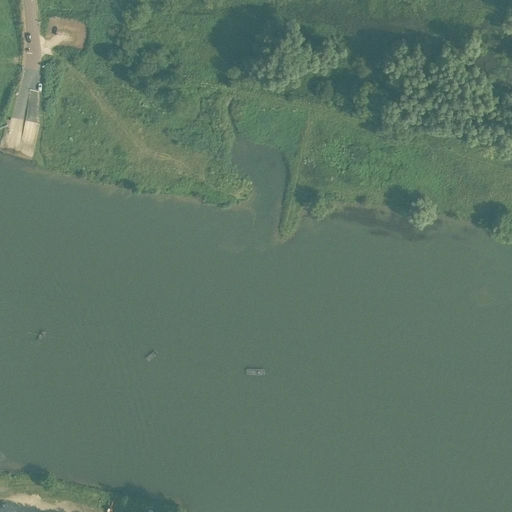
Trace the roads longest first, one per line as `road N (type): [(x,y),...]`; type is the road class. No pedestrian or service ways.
road 1 (track): [(34,50),(74,67),(162,161),(193,167)]
road 2 (tertiary): [(9,156),(31,74),(29,0)]
